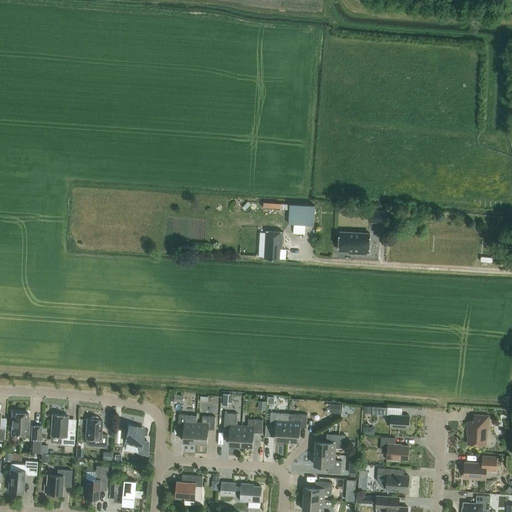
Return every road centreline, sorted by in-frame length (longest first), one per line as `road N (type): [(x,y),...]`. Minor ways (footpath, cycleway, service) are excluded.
road 1 (residential): [(159,461),(160,427),(150,410),(0,392)]
road 2 (track): [(310,255),(511,272)]
road 3 (residential): [(282,511),(284,471),(159,461)]
